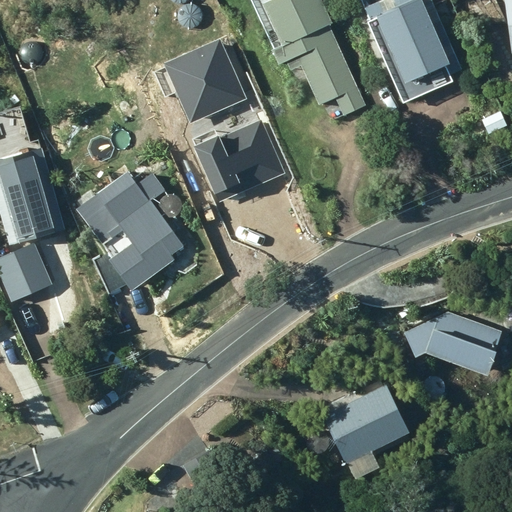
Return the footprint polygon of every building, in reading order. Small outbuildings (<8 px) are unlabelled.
[(334,24),(322,0),(274,0),(264,5),(284,46),(272,52),(279,66),(288,62),(293,71),(302,67),(321,107),(337,99),(345,115),(366,106),(329,26),(334,24)] [(432,0),(384,0),(359,11),(365,24),(371,22),(406,103),(454,83),(450,76),(464,70),(432,0)] [(511,2),(501,4),(508,57),(511,56),(511,2)] [(500,112),(479,123),(489,142),(510,131),(500,112)] [(0,163),(0,207),(12,246),(66,229),(42,150),(0,163)] [(185,247),(153,202),(166,193),(153,174),(137,185),(129,174),(78,210),(114,260),(112,261),(133,291),(176,261),(172,256),(185,247)] [(54,286),(35,244),(0,259),(0,279),(12,305),(54,286)] [(502,333),(447,313),(404,332),(417,359),(427,355),(490,378),(500,354),(495,352),(502,333)] [(374,453),(411,434),(383,378),(320,409),(357,482),(382,469),(374,453)] [(263,479),(286,459),(274,446),(252,466),(263,479)] [(208,451),(184,466),(196,485),(221,470),(208,451)]
